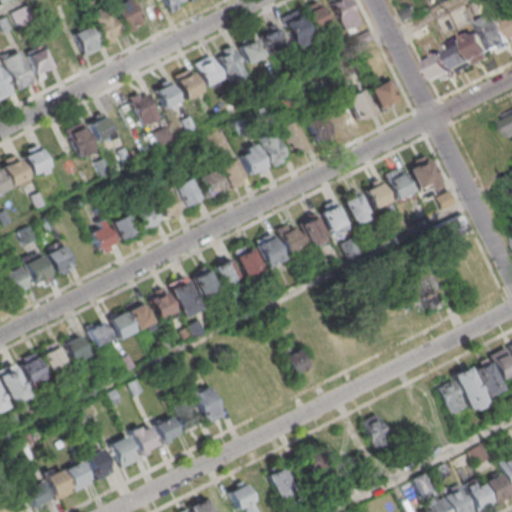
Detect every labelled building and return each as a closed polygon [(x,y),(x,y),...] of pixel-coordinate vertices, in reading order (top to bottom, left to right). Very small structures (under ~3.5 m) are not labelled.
[(121,0),(111,5),(125,34),(134,29),(132,25),(141,21),(130,0),(121,0)] [(134,0),(145,20),(162,12),(155,0),(134,0)] [(185,0),(176,4),(177,7),(169,12),(162,0),(185,0)] [(359,23),(347,0),(331,0),(327,3),(341,32),(359,23)] [(8,12),(22,5),(28,18),(15,25),(8,12)] [(318,5),(280,19),(291,47),(309,40),(306,33),(326,26),(318,5)] [(89,16),(104,45),(113,41),(111,36),(119,32),(106,7),(89,16)] [(492,52),(510,44),(496,11),(478,19),(492,52)] [(0,18),(0,29),(2,34),(11,29),(5,16),(0,18)] [(255,31),(266,53),(282,45),(271,23),(255,31)] [(70,33),(86,25),(97,47),(82,55),(70,33)] [(461,37),(462,39),(444,46),(454,69),(491,55),(480,30),(461,37)] [(57,66),(74,57),(61,33),(44,42),(57,66)] [(242,64),(261,58),(254,35),(235,40),(242,64)] [(24,53),(38,80),(44,77),(41,72),(51,67),(40,45),(24,53)] [(215,57),(232,49),(245,75),(228,83),(215,57)] [(0,59),(15,91),(32,82),(16,51),(0,59)] [(452,76),(446,54),(427,59),(433,82),(452,76)] [(191,63),(208,55),(220,77),(203,86),(191,63)] [(173,78),(189,70),(200,91),(183,99),(173,78)] [(0,98),(11,93),(0,71),(0,98)] [(368,87),(385,78),(395,99),(378,107),(368,87)] [(162,111),(177,103),(165,79),(150,87),(162,111)] [(353,121),(369,114),(357,88),(341,96),(353,121)] [(157,118),(143,89),(126,97),(139,126),(157,118)] [(334,135),(349,128),(337,103),(322,111),(334,135)] [(94,144),(112,137),(102,113),(85,120),(94,144)] [(511,113),(503,117),(511,140),(511,113)] [(302,123),(312,144),(329,135),(318,114),(302,123)] [(92,151),(80,120),(62,127),(74,158),(92,151)] [(277,128),(294,120),(306,144),(289,152),(277,128)] [(158,145),(170,139),(165,127),(153,133),(158,145)] [(269,167),(285,158),(271,130),(255,139),(269,167)] [(237,155),(244,152),(242,148),(252,143),(264,166),(247,174),(237,155)] [(20,155),(37,146),(47,166),(30,174),(20,155)] [(227,189),(243,181),(230,155),(214,163),(227,189)] [(0,169),(0,164),(16,157),(25,176),(8,185),(0,169)] [(407,168),(427,158),(437,178),(417,188),(407,168)] [(195,176),(205,195),(220,187),(210,168),(195,176)] [(384,178),(401,170),(411,191),(394,199),(384,178)] [(168,184),(181,207),(197,199),(184,175),(168,184)] [(388,201),(378,180),(361,189),(371,210),(388,201)] [(177,212),(165,186),(148,194),(160,219),(177,212)] [(433,196),(440,208),(453,201),(446,189),(433,196)] [(369,220),(355,192),(339,199),(353,228),(369,220)] [(139,232),(156,223),(144,201),(128,210),(139,232)] [(318,212),(335,203),(345,224),(328,232),(318,212)] [(94,250),(132,232),(122,212),(103,220),(102,218),(83,227),(94,250)] [(437,223),(445,240),(467,230),(458,213),(437,223)] [(298,223),(315,215),(323,233),(307,241),(298,223)] [(20,244),(32,237),(26,225),(13,232),(20,244)] [(276,233),(292,225),(303,245),(286,254),(276,233)] [(254,244),(271,236),(281,256),(265,265),(254,244)] [(70,267),(58,242),(40,250),(52,276),(70,267)] [(233,255),(250,247),(260,267),(243,276),(233,255)] [(18,260),(36,251),(49,277),(32,286),(18,260)] [(219,287),(237,279),(226,256),(209,265),(219,287)] [(26,291),(14,263),(0,269),(0,280),(8,299),(26,291)] [(216,289),(204,266),(187,274),(199,298),(216,289)] [(441,302),(430,277),(412,285),(424,310),(441,302)] [(167,288),(184,280),(199,308),(181,317),(167,288)] [(146,299),(163,290),(173,311),(156,319),(146,299)] [(105,319),(122,310),(132,331),(116,339),(105,319)] [(91,347),(109,338),(100,320),(82,329),(91,347)] [(84,356),(78,334),(60,339),(66,361),(84,356)] [(65,365),(53,340),(35,348),(47,373),(65,365)] [(305,370),(296,347),(279,354),(288,377),(305,370)] [(488,355),(504,347),(511,363),(511,373),(500,379),(488,355)] [(26,385),(43,377),(32,351),(14,359),(26,385)] [(471,369),(487,361),(502,388),(486,397),(471,369)] [(0,386),(0,372),(12,366),(27,396),(9,404),(0,386)] [(451,374),(467,366),(485,400),(468,408),(451,374)] [(190,394),(206,386),(221,416),(205,424),(190,394)] [(167,406),(179,431),(196,423),(184,398),(167,406)] [(387,440),(373,412),(357,420),(370,449),(387,440)] [(159,442),(175,434),(165,414),(149,423),(159,442)] [(125,430),(138,455),(154,447),(142,422),(125,430)] [(106,444),(123,436),(134,459),(118,467),(106,444)] [(471,465),(486,458),(480,443),(465,450),(471,465)] [(313,482),(330,472),(317,447),(299,456),(313,482)] [(81,456),(97,448),(109,472),(93,480),(81,456)] [(511,495),(497,466),(511,458),(511,495)] [(261,471),(274,501),(292,493),(279,463),(261,471)] [(41,477),(58,469),(69,492),(53,500),(41,477)] [(473,511),(507,496),(497,473),(479,481),(478,478),(461,485),(473,511)] [(256,511),(241,480),(223,489),(233,510),(241,506),(244,511),(256,511)] [(25,510),(45,501),(36,481),(16,489),(25,510)] [(450,511),(442,496),(451,491),(449,488),(457,484),(471,511),(450,511)] [(172,511),(210,511),(204,497),(172,511)] [(446,511),(445,498),(424,501),(424,511),(446,511)]
